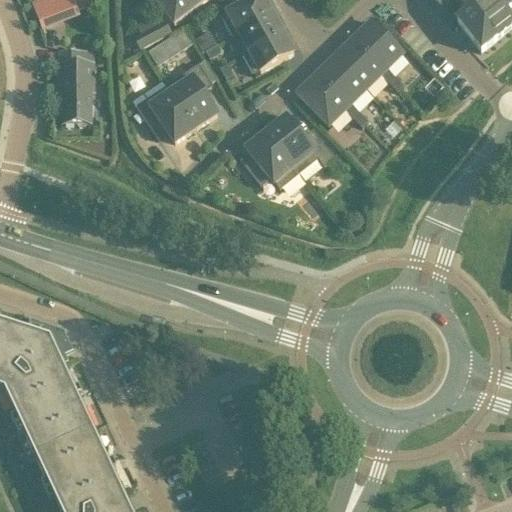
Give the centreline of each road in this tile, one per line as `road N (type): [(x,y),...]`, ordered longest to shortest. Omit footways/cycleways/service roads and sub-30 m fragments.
road 1 (residential): [(168,511),(79,324),(0,293)]
road 2 (residential): [(0,228),(24,98),(21,50),(1,0)]
road 3 (tertiary): [(348,324),(133,276)]
road 4 (tertiary): [(133,276),(335,357)]
road 5 (residential): [(194,176),(314,60)]
road 6 (residential): [(395,0),(511,109)]
road 7 (residential): [(472,175),(433,223),(394,300)]
road 8 (residential): [(435,313),(472,175)]
road 9 (tertiary): [(133,276),(0,235)]
